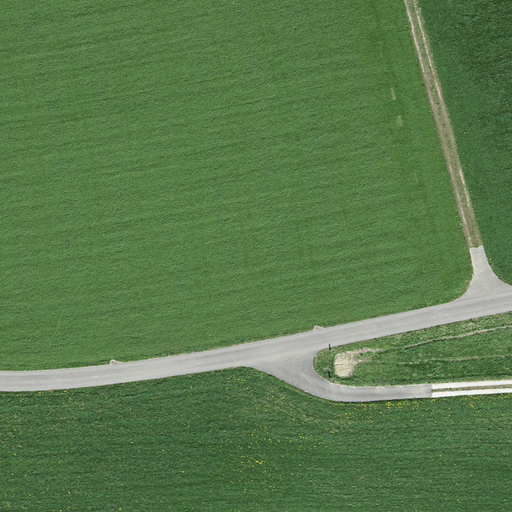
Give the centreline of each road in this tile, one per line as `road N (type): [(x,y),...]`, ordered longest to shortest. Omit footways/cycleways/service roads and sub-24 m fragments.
road 1 (unclassified): [(0,381),(111,375),(511,307)]
road 2 (track): [(511,385),(333,392),(298,375),(277,347)]
